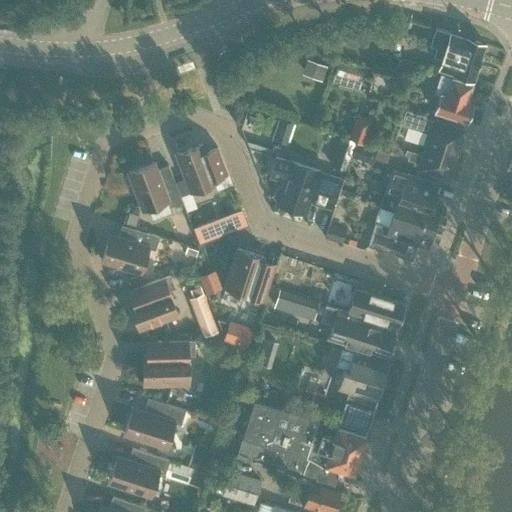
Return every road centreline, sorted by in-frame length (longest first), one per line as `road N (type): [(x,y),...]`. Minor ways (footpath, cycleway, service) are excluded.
road 1 (residential): [(65,511),(113,362),(76,227),(97,160),(115,138),(181,117),(216,125),(265,228),(456,292)]
road 2 (unclassified): [(391,511),(456,292)]
road 3 (unclassified): [(456,292),(511,119)]
road 4 (tertiary): [(85,50),(160,37),(241,6)]
